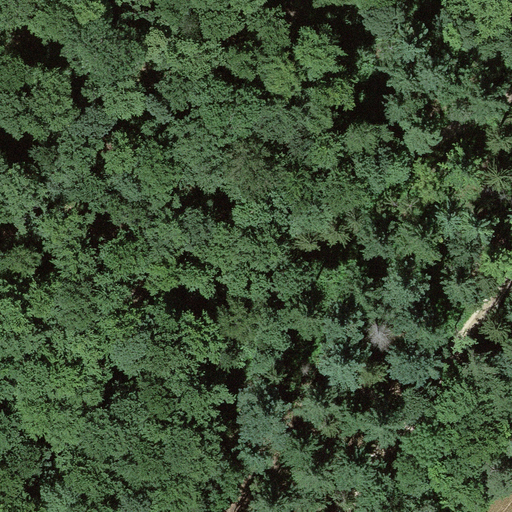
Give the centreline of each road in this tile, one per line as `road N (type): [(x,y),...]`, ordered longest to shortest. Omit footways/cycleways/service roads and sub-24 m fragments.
road 1 (track): [(511,93),(197,268),(0,329)]
road 2 (track): [(511,280),(339,511)]
